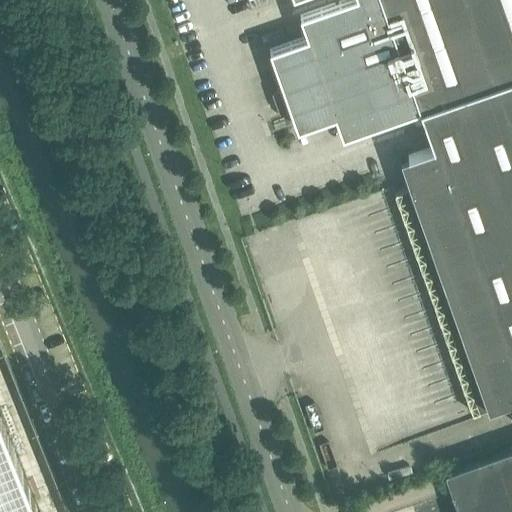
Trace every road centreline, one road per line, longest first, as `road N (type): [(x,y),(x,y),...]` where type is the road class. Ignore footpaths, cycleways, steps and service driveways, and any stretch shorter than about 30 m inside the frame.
road 1 (unclassified): [(291,511),(116,0)]
road 2 (unknown): [(203,0),(256,162),(295,168),(424,131)]
